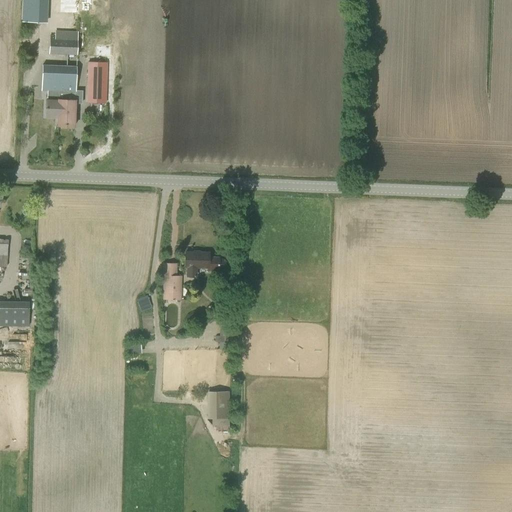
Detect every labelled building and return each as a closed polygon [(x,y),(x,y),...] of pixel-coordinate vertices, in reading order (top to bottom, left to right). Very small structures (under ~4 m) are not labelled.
[(47,52),(54,52),(54,54),(77,55),(78,32),(55,31),(55,34),(48,33),(47,52)] [(88,62),(87,103),(106,103),(107,63),(88,62)] [(45,117),(57,117),(65,117),(65,107),(66,92),(76,92),(76,66),(42,65),(41,91),(51,91),(51,101),(46,100),(45,117)] [(57,117),(57,126),(74,127),(75,101),(76,92),(66,92),(65,107),(65,117),(57,117)] [(207,270),(219,270),(219,269),(223,269),(226,267),(226,262),(223,259),(219,259),(219,258),(209,258),(209,253),(185,252),(185,267),(188,267),(187,277),(195,277),(196,268),(208,268),(207,270)] [(162,299),(181,300),(181,276),(177,276),(177,263),(162,263),(162,276),(163,276),(162,299)] [(146,295),(137,298),(142,309),(151,306),(146,295)] [(0,326),(28,325),(27,300),(0,301),(0,326)] [(219,336),(215,336),(215,342),(219,343),(219,350),(231,350),(232,324),(231,324),(231,305),(220,304),(219,336)] [(126,344),(127,354),(139,353),(139,343),(126,344)] [(229,418),(229,392),(207,392),(207,419),(211,419),(212,426),(217,425),(217,430),(228,430),(228,418),(229,418)]
